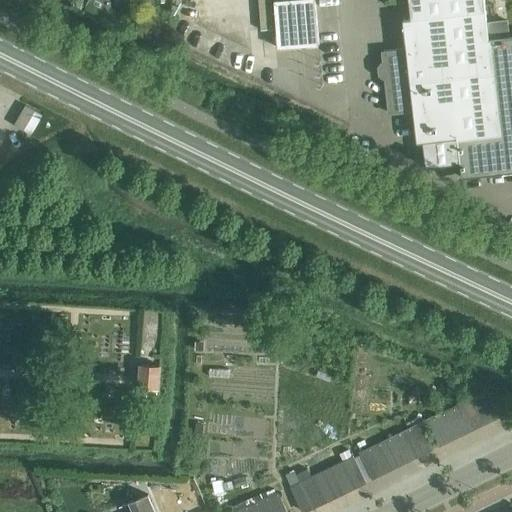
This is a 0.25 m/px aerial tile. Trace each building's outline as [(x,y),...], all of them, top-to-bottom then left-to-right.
[(408,0),(410,18),(403,19),(406,49),(382,52),(383,62),(381,63),(378,66),(379,74),(383,77),(385,77),(389,113),(413,110),(417,141),(422,141),(425,167),(459,163),(461,177),(511,171),(511,36),(488,39),(483,0),(408,0)] [(300,9),(299,7),(275,9),(280,58),(304,56),(303,54),(315,53),(315,55),(319,54),(315,6),(311,6),(312,8),(300,9)] [(10,104),(19,117),(39,102),(29,89),(10,104)] [(138,386),(158,388),(160,364),(140,362),(138,386)] [(477,394),(489,419),(499,414),(487,389),(477,394)] [(479,424),(489,419),(477,394),(467,399),(479,424)] [(469,428),(479,424),(467,399),(457,404),(469,428)] [(459,433),(469,428),(457,404),(447,409),(459,433)] [(450,438),(459,433),(447,409),(437,414),(450,438)] [(439,443),(450,438),(437,414),(427,419),(439,443)] [(409,427),(421,452),(431,447),(419,422),(409,427)] [(411,457),(421,452),(409,427),(399,432),(411,457)] [(401,462),(411,457),(399,432),(389,437),(401,462)] [(391,467),(401,462),(389,437),(379,442),(391,467)] [(381,472),(391,467),(379,442),(369,447),(381,472)] [(371,477),(381,472),(369,447),(359,452),(371,477)] [(341,461),(354,485),(364,480),(352,455),(341,461)] [(343,491),(354,485),(341,461),(332,466),(343,491)] [(333,496),(343,491),(332,466),(321,471),(333,496)] [(323,501),(333,496),(321,471),(311,476),(323,501)] [(313,506),(323,501),(311,476),(301,481),(313,506)] [(302,511),(313,506),(301,481),(289,487),(302,511)] [(274,511),(267,497),(269,496),(265,489),(254,495),(261,511),(274,511)] [(267,497),(274,511),(286,511),(278,492),(269,496),(267,497)] [(153,511),(147,495),(130,502),(134,511),(153,511)] [(249,511),(261,511),(254,495),(244,499),(249,511)] [(237,511),(249,511),(244,499),(231,505),(235,511),(237,511)]
